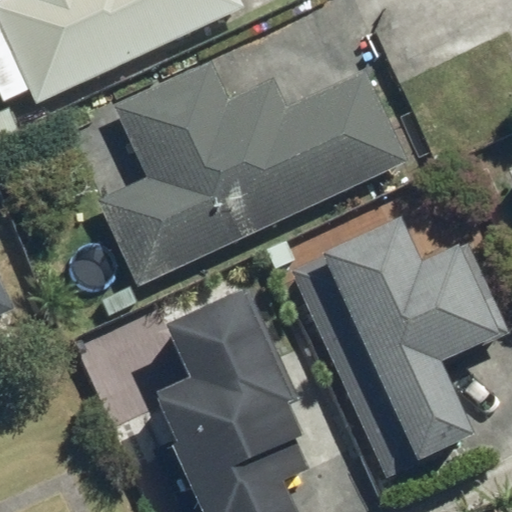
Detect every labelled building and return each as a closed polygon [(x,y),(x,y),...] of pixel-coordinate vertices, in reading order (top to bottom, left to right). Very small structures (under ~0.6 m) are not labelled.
[(0,0),(0,108),(25,97),(32,112),(242,16),(234,0),(0,0)] [(431,44),(400,59),(435,131),(511,93),(497,62),(451,84),(431,44)] [(94,208),(134,295),(406,169),(363,77),(283,114),(270,85),(224,107),(207,69),(111,113),(144,185),(94,208)] [(389,230),(286,279),(385,487),(466,448),(431,376),(506,340),(463,252),(411,277),(389,230)] [(180,391),(146,406),(166,450),(150,458),(174,511),(283,511),(275,494),(302,482),(289,453),(294,450),(280,418),(296,410),(246,299),(156,339),(180,391)]
